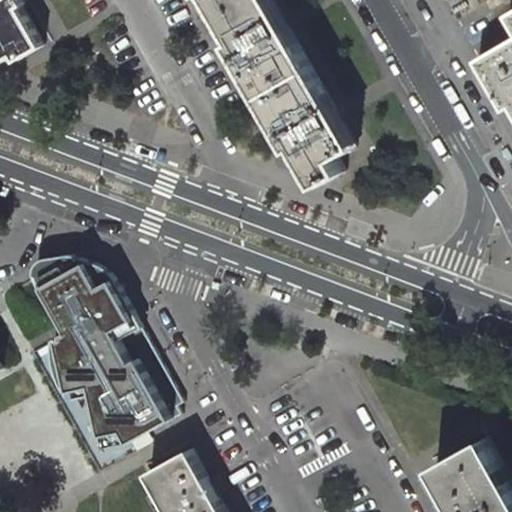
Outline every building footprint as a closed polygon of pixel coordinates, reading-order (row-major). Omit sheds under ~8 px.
[(47,44),(21,0),(0,0),(0,60),(2,63),(17,53),(21,58),(47,44)] [(249,0),(217,0),(225,13),(249,0)] [(313,67),(274,0),(249,0),(225,13),(270,91),(313,67)] [(511,39),(480,58),(509,109),(511,106),(511,39)] [(359,146),(313,67),(270,91),(323,184),(348,170),(341,157),(359,146)] [(70,330),(56,339),(56,351),(57,362),(61,375),(67,387),(74,397),(97,391),(96,402),(97,411),(99,421),(103,432),(110,444),(132,439),(134,441),(184,413),(179,404),(187,401),(118,275),(112,270),(104,264),(77,254),(73,253),(46,258),(43,260),(40,263),(38,267),(38,271),(38,275),(64,320),(70,330)] [(463,511),(511,511),(511,476),(489,436),(437,465),(461,508),(463,511)] [(228,511),(222,500),(222,480),(217,483),(213,484),(195,453),(153,475),(173,511),(228,511)]
